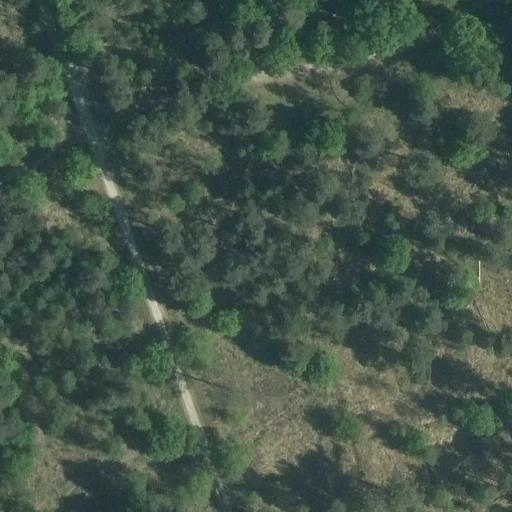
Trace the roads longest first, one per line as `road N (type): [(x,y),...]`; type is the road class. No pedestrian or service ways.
road 1 (track): [(235,511),(97,123)]
road 2 (track): [(453,0),(97,123)]
road 3 (track): [(97,123),(46,0)]
